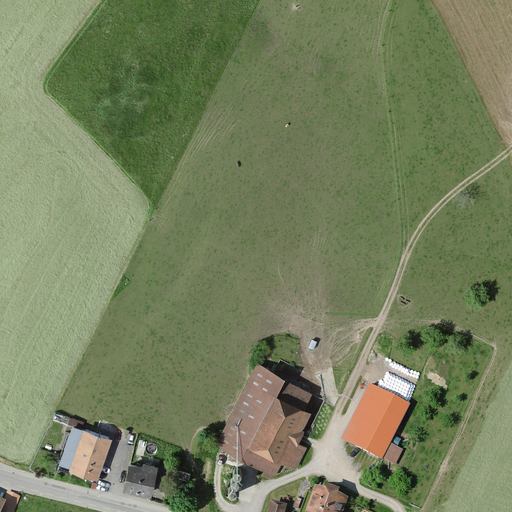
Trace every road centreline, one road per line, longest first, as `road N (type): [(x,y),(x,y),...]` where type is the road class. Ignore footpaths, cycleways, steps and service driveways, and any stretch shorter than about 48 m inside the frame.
road 1 (track): [(339,413),(430,215),(511,145)]
road 2 (unclassified): [(141,511),(0,475)]
